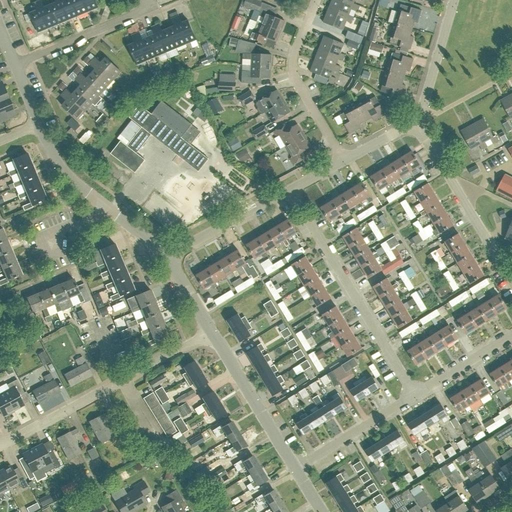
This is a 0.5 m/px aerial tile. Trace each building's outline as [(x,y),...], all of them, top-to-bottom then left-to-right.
[(58,25),(68,20),(59,0),(54,0),(56,3),(50,6),(58,25)] [(59,0),(68,20),(78,16),(71,0),(59,0)] [(71,0),(78,16),(88,12),(82,0),(71,0)] [(82,0),(88,12),(98,8),(94,0),(82,0)] [(262,24),(281,32),(285,22),(274,17),(277,9),(255,0),(243,0),(241,5),(254,10),(250,19),(256,22),(259,15),(265,18),(262,24)] [(352,7),(333,0),(331,0),(328,11),(347,19),(348,15),(351,10),(355,12),(358,6),(353,4),(352,7)] [(379,0),(378,6),(387,8),(389,0),(379,0)] [(37,3),(48,29),(58,25),(50,6),(44,8),(41,1),(37,3)] [(48,29),(37,3),(33,4),(36,11),(30,14),(38,33),(48,29)] [(398,10),(394,24),(412,29),(414,22),(418,23),(421,11),(401,4),(399,10),(398,10)] [(347,19),(328,11),(323,23),(342,31),(346,22),(351,24),(353,17),(348,15),(347,19)] [(179,16),(175,18),(186,44),(196,40),(188,21),(182,23),(179,16)] [(176,48),(186,44),(175,18),(171,20),(174,27),(168,29),(176,48)] [(281,32),(262,24),(260,29),(255,27),(251,37),(265,43),(267,38),(277,42),(281,32)] [(410,36),(412,29),(394,24),(390,37),(391,37),(389,43),(410,49),(413,37),(410,36)] [(155,26),(166,52),(176,48),(168,29),(162,32),(159,25),(155,26)] [(148,38),(156,57),(166,52),(155,26),(151,28),(154,35),(148,38)] [(379,29),(374,27),(369,41),(375,43),(379,29)] [(135,35),(146,61),(156,57),(148,38),(142,40),(139,33),(135,35)] [(146,61),(135,35),(131,36),(134,43),(128,46),(136,65),(146,61)] [(364,38),(358,35),(355,42),(361,44),(364,38)] [(36,50),(48,44),(44,37),(32,43),(36,50)] [(339,56),(337,60),(342,62),(345,56),(340,54),(343,45),(324,37),(319,49),(339,56)] [(363,45),(348,39),(345,45),(360,51),(363,45)] [(247,65),(252,66),(271,66),(272,55),(253,54),(256,45),(239,40),(236,53),(243,53),(243,59),(247,60),(247,65)] [(384,47),(371,43),(368,54),(379,57),(380,53),(382,54),(384,47)] [(339,56),(319,49),(315,61),(334,68),(333,71),(338,73),(340,67),(335,65),(337,60),(339,56)] [(386,72),(404,78),(406,71),(409,71),(413,59),(393,53),(391,59),(390,59),(386,72)] [(95,58),(90,54),(83,62),(88,66),(95,58)] [(95,58),(92,62),(113,80),(121,72),(105,58),(101,64),(95,58)] [(334,68),(315,61),(310,72),(316,75),(314,80),(327,86),(328,83),(333,85),(335,79),(330,77),(333,71),(334,68)] [(106,88),(113,80),(92,62),(89,65),(95,70),(91,75),(106,88)] [(83,70),(79,66),(73,71),(78,76),(83,70)] [(271,66),(252,66),(251,71),(242,71),(242,83),(255,83),(256,78),(270,78),(271,66)] [(371,73),(364,70),(361,77),(369,80),(371,73)] [(77,77),(72,72),(67,77),(72,82),(77,77)] [(402,84),(404,78),(386,72),(382,86),(381,92),(401,98),(405,85),(402,84)] [(78,77),(99,96),(106,88),(91,75),(87,79),(81,74),(78,77)] [(77,91),(92,104),(99,96),(78,77),(75,80),(81,86),(77,91)] [(0,102),(8,99),(1,81),(0,81),(0,102)] [(68,86),(63,82),(58,87),(63,92),(68,86)] [(236,83),(219,82),(219,90),(236,91),(236,83)] [(363,87),(357,83),(354,88),(360,92),(363,87)] [(85,112),(92,104),(77,91),(72,95),(66,90),(64,93),(85,112)] [(265,112),(265,113),(284,101),(281,97),(277,90),(256,103),(256,105),(258,108),(257,110),(259,113),(261,113),(261,114),(265,112)] [(255,100),(250,91),(238,98),(243,107),(255,100)] [(85,112),(64,93),(61,96),(67,101),(62,107),(77,120),(85,112)] [(511,95),(511,94),(500,100),(510,119),(511,118),(511,95)] [(369,98),(357,105),(366,122),(372,118),(373,122),(385,115),(375,97),(370,100),(369,98)] [(0,122),(15,116),(8,99),(0,102),(0,122)] [(287,105),(284,101),(265,113),(272,124),(290,113),(286,106),(287,105)] [(200,134),(161,103),(152,115),(139,105),(129,118),(141,127),(127,146),(121,141),(110,154),(135,173),(145,160),(136,153),(151,135),(199,172),(209,159),(191,145),(200,134)] [(359,125),(366,122),(357,105),(344,112),(345,113),(335,119),(338,126),(343,123),(349,135),(361,129),(359,125)] [(215,120),(222,115),(214,106),(208,111),(215,120)] [(482,143),(484,142),(490,139),(493,144),(498,141),(495,136),(493,137),(483,119),(472,125),(482,143)] [(79,126),(75,122),(70,127),(71,129),(67,133),(74,140),(78,135),(74,131),(79,126)] [(286,147),(304,135),(302,131),(301,132),(297,125),(287,131),(284,126),(273,132),(276,137),(279,136),(286,147)] [(487,147),(484,142),(482,143),(472,125),(461,131),(471,150),(479,145),(482,150),(487,147)] [(268,133),(264,126),(252,133),(256,140),(268,133)] [(503,128),(507,139),(511,136),(511,134),(509,126),(503,128)] [(90,137),(86,133),(79,140),(84,144),(90,137)] [(304,135),(286,147),(292,158),(290,159),(293,165),(303,159),(300,153),(311,147),(307,140),(304,135)] [(251,157),(246,148),(236,155),(241,163),(251,157)] [(402,158),(410,172),(420,165),(412,152),(402,158)] [(17,172),(32,165),(27,154),(12,160),(16,169),(8,173),(10,177),(18,173),(17,172)] [(410,172),(402,158),(391,164),(400,178),(410,172)] [(391,164),(381,171),(389,184),(390,184),(397,179),(400,184),(403,183),(400,178),(391,164)] [(37,177),(32,165),(17,172),(18,173),(21,181),(13,184),(14,188),(23,185),(22,183),(37,177)] [(389,184),(381,171),(371,177),(379,191),(386,186),(388,190),(392,187),(390,184),(389,184)] [(511,177),(504,174),(495,191),(496,191),(498,188),(508,193),(506,196),(511,199),(511,177)] [(424,175),(415,180),(418,185),(427,180),(424,175)] [(22,183),(23,185),(26,192),(17,196),(19,200),(27,196),(27,195),(41,189),(37,177),(22,183)] [(418,185),(415,180),(407,185),(410,190),(418,185)] [(352,189),(360,202),(370,196),(362,182),(352,189)] [(414,192),(421,203),(435,194),(428,184),(414,192)] [(395,193),(398,198),(406,192),(403,188),(395,193)] [(46,200),(41,189),(27,195),(27,196),(30,203),(22,207),(24,211),(33,207),(32,206),(46,200)] [(352,189),(341,195),(350,209),(356,205),(358,208),(362,206),(360,202),(352,189)] [(398,198),(395,193),(386,198),(389,203),(398,198)] [(441,205),(435,194),(421,203),(425,210),(420,213),(422,216),(441,205)] [(331,202),(339,215),(350,209),(341,195),(331,202)] [(410,209),(405,200),(400,203),(406,211),(410,209)] [(329,222),(339,215),(331,202),(321,208),(329,222)] [(433,223),(447,215),(441,205),(422,216),(422,217),(427,213),(433,223)] [(377,210),(374,206),(366,211),(368,216),(377,210)] [(410,209),(406,211),(411,220),(415,217),(410,209)] [(366,211),(357,216),(360,221),(368,216),(366,211)] [(389,224),(383,214),(379,217),(385,227),(389,224)] [(454,225),(447,215),(433,223),(437,229),(433,231),(436,236),(454,225)] [(356,224),(353,219),(345,224),(348,229),(356,224)] [(287,220),(277,226),(286,240),(292,236),(294,240),(298,237),(287,220)] [(378,229),(373,221),(368,224),(373,232),(378,229)] [(423,229),(418,221),(413,224),(418,232),(423,229)] [(345,224),(337,229),(340,234),(348,229),(345,224)] [(277,226),(267,232),(275,246),(283,241),(286,246),(289,244),(286,240),(277,226)] [(343,237),(349,247),(363,239),(356,228),(343,237)] [(378,229),(373,232),(378,241),(383,238),(378,229)] [(423,229),(418,232),(419,233),(416,235),(420,242),(428,237),(423,229)] [(275,246),(267,232),(256,239),(265,253),(265,252),(275,246)] [(445,242),(451,253),(465,244),(459,234),(445,242)] [(395,236),(381,245),(386,253),(391,250),(399,244),(395,236)] [(267,256),(265,252),(265,253),(256,239),(246,245),(255,259),(262,255),(264,258),(267,256)] [(369,249),(363,239),(349,247),(355,257),(369,249)] [(0,257),(12,252),(7,240),(0,243),(0,257)] [(97,267),(105,264),(104,262),(119,256),(114,244),(99,251),(103,259),(95,263),(97,267)] [(458,263),(471,255),(465,244),(451,253),(458,263)] [(294,252),(297,257),(305,252),(302,247),(294,252)] [(445,255),(441,248),(427,256),(429,260),(433,257),(435,261),(440,258),(445,255)] [(375,260),(379,257),(377,253),(373,255),(369,249),(355,257),(362,268),(375,260)] [(386,253),(391,262),(396,258),(395,257),(398,254),(395,249),(392,251),(391,250),(386,253)] [(236,270),(242,266),(245,271),(249,269),(238,250),(227,257),(236,270)] [(17,263),(12,252),(0,257),(0,265),(1,267),(0,267),(0,272),(3,271),(2,270),(17,263)] [(294,252),(285,258),(288,263),(297,257),(294,252)] [(464,273),(478,265),(471,255),(458,263),(464,273)] [(104,262),(105,264),(108,271),(100,274),(102,279),(110,275),(109,274),(124,267),(122,262),(123,262),(120,256),(119,256),(104,262)] [(227,257),(217,263),(225,277),(233,272),(236,276),(239,275),(236,270),(227,257)] [(298,276),(312,267),(305,257),(291,265),(298,276)] [(435,261),(441,270),(446,267),(440,258),(435,261)] [(284,265),(281,260),(273,265),(276,270),(284,265)] [(382,270),(375,260),(362,268),(368,278),(382,270)] [(22,275),(17,263),(2,270),(3,271),(6,279),(0,281),(0,285),(8,282),(7,281),(22,275)] [(225,277),(217,263),(206,269),(215,283),(225,277)] [(404,269),(410,280),(419,275),(412,264),(404,269)] [(273,265),(264,270),(267,275),(276,270),(273,265)] [(464,273),(470,284),(484,275),(478,265),(464,273)] [(129,279),(124,267),(109,274),(110,275),(113,282),(105,286),(107,290),(115,286),(114,285),(129,279)] [(304,286),(318,277),(312,267),(298,276),(304,286)] [(217,286),(215,283),(206,269),(196,276),(204,289),(212,285),(213,288),(217,286)] [(399,285),(404,283),(409,280),(404,271),(398,274),(401,279),(397,282),(399,285)] [(454,280),(449,271),(444,274),(449,283),(454,280)] [(261,279),(257,272),(251,276),(252,278),(243,283),(246,288),(261,279)] [(311,296),(324,288),(318,277),(304,286),(311,296)] [(67,299),(69,298),(76,295),(80,303),(84,301),(80,293),(79,293),(73,279),(61,284),(67,299)] [(114,285),(115,286),(118,294),(110,297),(111,301),(120,298),(119,296),(134,290),(129,279),(114,285)] [(380,297),(393,289),(394,290),(400,287),(398,284),(393,288),(387,279),(373,287),(380,297)] [(490,284),(487,279),(478,284),(481,289),(490,284)] [(294,282),(293,280),(277,289),(279,291),(294,282)] [(404,283),(408,291),(414,288),(409,280),(404,283)] [(459,288),(454,280),(449,283),(454,291),(459,288)] [(276,289),(271,281),(265,284),(270,292),(276,289)] [(243,283),(235,288),(238,293),(246,288),(243,283)] [(67,299),(61,284),(50,288),(56,303),(57,303),(65,300),(68,308),(72,306),(69,298),(67,299)] [(478,284),(470,289),(473,294),(481,289),(478,284)] [(90,299),(85,287),(79,289),(84,301),(90,299)] [(56,303),(50,288),(38,293),(44,308),(46,308),(53,305),(60,320),(64,318),(57,303),(56,303)] [(331,298),(324,288),(311,296),(317,307),(331,298)] [(276,289),(270,292),(275,301),(281,297),(276,289)] [(380,297),(386,308),(400,299),(394,290),(393,289),(380,297)] [(132,313),(141,310),(140,308),(154,302),(149,290),(135,296),(139,305),(130,309),(132,313)] [(234,295),(231,290),(222,295),(226,300),(234,295)] [(416,303),(421,300),(416,292),(411,295),(416,303)] [(457,297),(460,302),(469,297),(466,292),(457,297)] [(49,316),(46,308),(44,308),(38,293),(26,298),(33,313),(42,309),(47,323),(51,322),(49,316)] [(222,295),(214,301),(217,306),(226,300),(222,295)] [(489,301),(497,315),(507,309),(499,295),(489,301)] [(457,297),(449,302),(452,307),(460,302),(457,297)] [(392,318),(406,309),(400,299),(386,308),(392,318)] [(104,306),(101,300),(95,303),(98,309),(104,306)] [(416,303),(421,311),(426,308),(421,300),(416,303)] [(275,307),(271,301),(264,305),(267,311),(275,307)] [(283,313),(288,310),(283,301),(278,304),(283,313)] [(487,321),(497,315),(489,301),(478,308),(487,321)] [(140,308),(141,310),(144,317),(128,323),(130,328),(145,321),(145,319),(159,313),(154,302),(140,308)] [(162,304),(158,306),(163,314),(167,312),(162,304)] [(443,306),(428,315),(431,320),(439,315),(440,316),(447,313),(443,306)] [(275,307),(267,311),(271,317),(278,313),(275,307)] [(329,326),(342,317),(336,307),(322,315),(329,326)] [(468,314),(476,328),(487,321),(478,308),(468,314)] [(412,320),(406,309),(392,318),(399,328),(412,320)] [(293,318),(289,311),(288,310),(283,313),(288,321),(293,318)] [(164,325),(159,313),(145,319),(145,321),(148,328),(140,332),(142,336),(150,332),(149,331),(164,325)] [(233,331),(248,322),(245,317),(241,320),(237,314),(226,320),(233,331)] [(476,328),(468,314),(457,320),(466,334),(476,328)] [(428,315),(420,320),(423,325),(431,320),(428,315)] [(329,326),(335,336),(349,327),(342,317),(329,326)] [(300,326),(302,331),(314,326),(312,320),(300,326)] [(251,328),(248,322),(233,331),(240,343),(251,336),(247,331),(251,328)] [(407,328),(410,333),(419,327),(416,322),(407,328)] [(439,332),(447,346),(457,339),(446,322),(442,324),(445,328),(439,332)] [(59,324),(52,328),(56,335),(63,332),(59,324)] [(169,336),(164,325),(149,331),(150,332),(153,340),(145,343),(146,347),(155,344),(155,342),(169,336)] [(291,334),(288,327),(280,332),(284,338),(291,334)] [(335,336),(338,340),(333,343),(336,349),(341,346),(355,338),(349,327),(335,336)] [(403,338),(410,333),(407,328),(399,333),(403,338)] [(127,336),(124,330),(117,333),(120,339),(127,336)] [(301,342),(306,340),(301,331),(296,334),(301,342)] [(428,338),(437,352),(447,346),(439,332),(428,338)] [(34,343),(31,335),(21,339),(24,346),(34,343)] [(312,336),(306,340),(301,342),(306,351),(317,345),(312,336)] [(298,345),(294,338),(287,343),(291,349),(298,345)] [(362,348),(355,338),(341,346),(348,357),(362,348)] [(428,338),(418,345),(427,358),(437,352),(428,338)] [(416,365),(427,358),(418,345),(416,341),(411,344),(413,348),(408,351),(416,365)] [(265,350),(261,343),(246,353),(252,364),(263,357),(260,352),(265,350)] [(304,356),(301,349),(293,354),(297,360),(304,356)] [(326,356),(322,350),(315,354),(319,360),(326,356)] [(50,362),(44,351),(37,355),(43,366),(50,362)] [(319,360),(314,352),(309,355),(314,363),(319,360)] [(272,360),(268,354),(263,357),(252,364),(259,375),(270,368),(267,363),(272,360)] [(85,363),(81,356),(75,360),(78,367),(64,375),(70,387),(92,376),(85,363)] [(358,364),(354,358),(341,366),(346,372),(358,364)] [(185,380),(200,372),(193,360),(182,367),(186,373),(182,375),(185,380)] [(311,367),(307,360),(300,365),(304,371),(311,367)] [(324,369),(319,360),(314,363),(319,372),(324,369)] [(511,363),(510,361),(500,367),(509,381),(510,381),(511,379),(511,363)] [(278,371),(274,365),(270,368),(259,375),(265,386),(276,379),(274,374),(278,371)] [(509,381),(500,367),(490,374),(498,388),(506,383),(509,387),(511,385),(511,384),(510,381),(509,381)] [(333,373),(337,379),(345,374),(341,368),(333,373)] [(200,372),(185,380),(189,386),(192,384),(196,389),(206,383),(200,372)] [(333,373),(332,372),(320,379),(325,386),(331,382),(334,387),(339,383),(337,379),(333,373)] [(53,380),(49,373),(43,377),(46,384),(32,391),(39,404),(60,392),(53,380)] [(166,380),(162,373),(155,377),(156,378),(149,382),(152,388),(166,380)] [(308,379),(304,373),(293,380),(297,386),(308,379)] [(285,382),(281,376),(276,379),(265,386),(272,396),(283,390),(280,385),(285,382)] [(365,376),(359,380),(368,395),(379,388),(372,377),(367,380),(365,376)] [(471,386),(479,400),(490,393),(481,379),(471,386)] [(4,393),(13,411),(24,405),(18,394),(23,391),(17,380),(6,385),(9,390),(4,393)] [(357,402),(368,395),(359,380),(353,383),(356,387),(350,391),(357,402)] [(320,388),(316,382),(310,385),(314,392),(320,388)] [(469,406),(479,400),(471,386),(460,392),(469,406)] [(158,397),(165,393),(161,387),(154,391),(158,397)] [(310,395),(305,388),(299,392),(303,399),(310,395)] [(204,411),(218,402),(212,391),(201,398),(204,403),(201,405),(204,411)] [(460,392),(450,398),(459,412),(469,406),(460,392)] [(0,412),(2,417),(13,411),(4,393),(0,395),(0,412)] [(156,400),(152,393),(142,399),(146,406),(156,400)] [(169,399),(165,393),(158,397),(162,403),(169,399)] [(188,399),(185,393),(175,400),(178,405),(188,399)] [(334,401),(330,404),(329,404),(336,415),(347,408),(338,394),(332,397),(334,401)] [(299,402),(295,395),(288,399),(292,406),(299,402)] [(146,406),(150,412),(160,406),(156,400),(146,406)] [(325,422),(336,415),(329,404),(330,404),(327,400),(322,404),(324,407),(319,410),(318,411),(325,422)] [(192,412),(186,402),(168,413),(171,418),(180,413),(182,417),(192,412)] [(225,413),(218,402),(204,411),(208,417),(211,415),(214,420),(225,413)] [(441,404),(430,411),(437,422),(442,419),(444,423),(450,419),(441,404)] [(150,412),(154,418),(164,412),(160,406),(150,412)] [(314,428),(325,422),(318,411),(319,410),(317,407),(310,410),(313,414),(308,417),(307,417),(314,428)] [(439,426),(437,422),(430,411),(419,418),(426,429),(427,429),(431,426),(433,429),(439,426)] [(111,419),(108,412),(101,416),(88,422),(100,443),(112,437),(104,422),(111,419)] [(154,418),(158,425),(168,419),(164,412),(154,418)] [(307,417),(308,417),(306,413),(299,417),(302,421),(297,424),(303,435),(314,428),(307,417)] [(188,429),(181,418),(173,422),(180,433),(188,429)] [(419,418),(408,424),(415,436),(420,432),(423,436),(429,432),(427,429),(426,429),(419,418)] [(460,425),(456,418),(450,421),(454,429),(460,425)] [(506,422),(503,418),(495,423),(498,428),(506,422)] [(158,425),(162,431),(172,425),(168,419),(158,425)] [(225,432),(229,439),(239,433),(232,421),(222,427),(221,425),(212,431),(216,437),(225,432)] [(473,429),(467,421),(460,425),(467,437),(475,433),(476,434),(474,436),(477,441),(485,436),(479,425),(473,429)] [(495,423),(486,428),(489,433),(498,428),(495,423)] [(162,431),(166,438),(176,432),(172,425),(162,431)] [(130,439),(124,427),(117,430),(124,442),(130,439)] [(505,432),(496,437),(500,442),(511,435),(511,437),(511,427),(505,432)] [(80,435),(76,429),(69,433),(69,432),(57,439),(68,460),(80,454),(73,439),(80,435)] [(394,448),(399,445),(401,448),(407,445),(398,431),(387,438),(394,448)] [(246,445),(239,433),(229,439),(233,446),(225,451),(229,458),(238,453),(237,451),(246,445)] [(204,440),(201,435),(189,442),(192,447),(204,440)] [(394,448),(387,438),(376,444),(383,455),(384,455),(388,452),(391,455),(397,451),(394,448)] [(467,447),(463,440),(456,444),(461,451),(467,447)] [(478,446),(490,464),(496,460),(485,442),(478,446)] [(42,444),(32,449),(42,467),(47,464),(50,469),(54,467),(55,469),(60,466),(52,451),(47,453),(42,444)] [(386,458),(384,455),(383,455),(376,444),(365,451),(372,462),(373,462),(375,465),(386,458)] [(456,453),(452,446),(446,450),(450,457),(456,453)] [(484,467),(490,464),(478,446),(473,449),(484,467)] [(37,470),(42,467),(32,449),(22,454),(27,464),(22,466),(29,480),(39,474),(37,470)] [(433,461),(427,450),(420,454),(427,464),(433,461)] [(86,455),(91,466),(97,463),(92,452),(86,455)] [(446,460),(441,453),(435,457),(439,464),(446,460)] [(250,473),(260,468),(252,455),(243,461),(242,460),(233,465),(237,471),(246,466),(250,473)] [(511,462),(507,455),(502,458),(507,465),(501,469),(510,483),(511,481),(511,462)] [(204,459),(202,456),(191,462),(193,465),(204,459)] [(364,468),(360,461),(353,465),(357,472),(364,468)] [(220,467),(217,462),(203,469),(207,475),(220,467)] [(446,465),(458,484),(463,481),(453,464),(448,467),(446,465)] [(10,465),(0,470),(0,473),(8,490),(16,485),(17,487),(21,485),(23,489),(28,486),(22,476),(17,479),(10,465)] [(388,484),(376,465),(371,468),(380,483),(383,481),(387,485),(388,484)] [(454,487),(458,484),(446,465),(440,469),(445,476),(446,475),(454,487)] [(424,473),(420,466),(414,470),(418,477),(424,473)] [(260,468),(250,473),(255,481),(246,486),(250,493),(259,488),(258,485),(267,480),(260,468)] [(473,472),(475,476),(489,496),(500,489),(491,475),(485,479),(479,468),(473,472)] [(226,474),(223,469),(210,476),(214,481),(226,474)] [(204,477),(201,471),(196,473),(199,480),(204,477)] [(371,478),(367,472),(361,476),(364,482),(371,478)] [(8,490),(0,473),(0,501),(5,498),(2,493),(8,490)] [(414,480),(409,473),(403,477),(407,484),(414,480)] [(326,483),(332,494),(343,487),(340,482),(344,480),(340,474),(326,483)] [(489,496),(475,476),(470,479),(475,486),(469,490),(478,504),(489,496)] [(403,486),(399,480),(392,484),(396,490),(403,486)] [(149,491),(143,481),(133,487),(134,490),(114,501),(120,511),(130,511),(145,503),(141,496),(149,491)] [(378,489),(374,483),(367,487),(371,493),(378,489)] [(332,494),(339,505),(350,498),(347,493),(350,491),(347,485),(343,487),(332,494)] [(182,502),(175,490),(164,497),(168,503),(161,507),(163,511),(183,511),(179,504),(182,502)] [(267,501),(271,508),(281,502),(273,490),(264,495),(263,494),(254,499),(258,506),(267,501)] [(419,494),(426,505),(432,502),(424,490),(419,494)] [(497,493),(473,507),(476,511),(479,511),(501,500),(497,493)] [(385,500),(381,494),(374,498),(378,504),(385,500)] [(422,508),(426,505),(419,494),(414,497),(422,508)] [(45,496),(40,499),(43,506),(49,503),(45,496)] [(354,496),(350,498),(339,505),(343,511),(351,511),(357,509),(354,504),(357,501),(354,496)] [(448,503),(453,511),(464,511),(468,510),(459,496),(448,503)] [(240,511),(247,508),(244,502),(227,511),(234,511),(237,511),(238,511),(240,511)] [(286,511),(281,502),(271,508),(273,511),(286,511)] [(105,511),(100,503),(91,509),(92,511),(105,511)] [(453,511),(448,503),(437,511),(453,511)]
